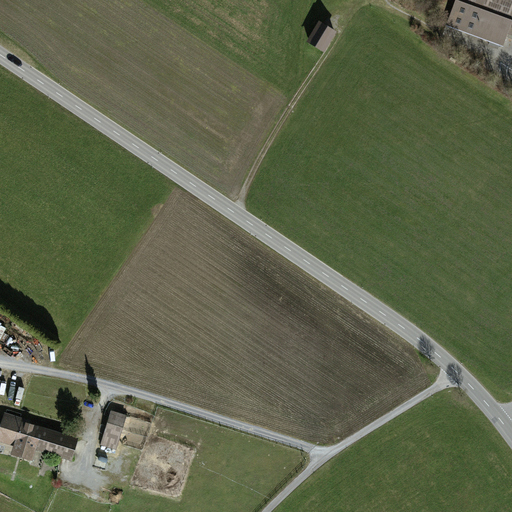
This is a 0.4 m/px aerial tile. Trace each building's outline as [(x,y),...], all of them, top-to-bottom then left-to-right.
[(511,1),(508,0),(452,0),(444,25),(501,46),(506,33),(511,34),(511,1)] [(318,23),(308,42),(323,51),(334,31),(318,23)] [(132,419),(113,413),(102,448),(121,454),(132,419)] [(80,440),(6,416),(0,434),(0,447),(70,471),(80,440)] [(99,450),(93,470),(108,474),(114,455),(99,450)]
